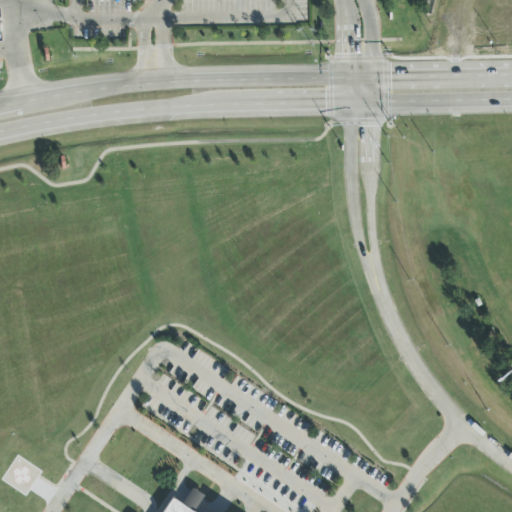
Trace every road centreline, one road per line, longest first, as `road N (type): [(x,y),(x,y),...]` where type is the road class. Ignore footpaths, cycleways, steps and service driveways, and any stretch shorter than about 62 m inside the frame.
road 1 (primary): [(511,75),(183,83)]
road 2 (residential): [(511,465),(441,404),(397,333),(374,272)]
road 3 (residential): [(348,103),(350,187),(361,254),(374,272)]
road 4 (residential): [(374,272),(371,102)]
road 5 (primary): [(183,83),(31,100)]
road 6 (primary): [(371,102),(511,99)]
